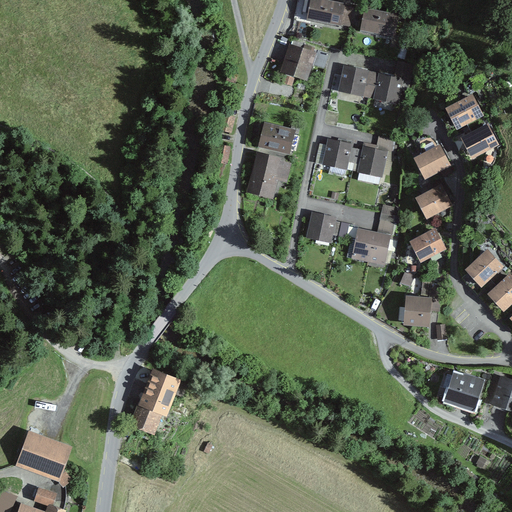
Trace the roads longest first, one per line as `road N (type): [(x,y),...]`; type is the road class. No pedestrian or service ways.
road 1 (residential): [(431,126),(460,164),(459,276),(505,336),(507,359),(449,359),(411,348),(284,271)]
road 2 (unclassified): [(103,511),(125,383),(220,238)]
road 3 (residential): [(331,54),(284,271)]
road 4 (track): [(130,372),(74,353),(0,258)]
road 5 (unclassified): [(220,238),(252,78)]
